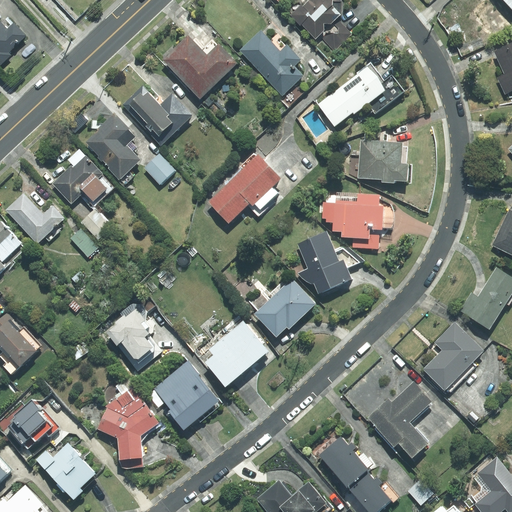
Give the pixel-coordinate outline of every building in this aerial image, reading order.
[(314,0),(311,0),(306,6),(305,5),(292,17),(317,42),(321,38),(334,52),(352,34),(339,21),(344,16),(343,0),(314,0),(315,0),(314,0)] [(511,0),(503,0),(511,9),(511,0)] [(0,65),(3,68),(13,58),(11,55),(28,39),(9,19),(4,24),(0,20),(0,65)] [(302,61),(289,46),(282,52),(264,32),(242,52),(284,98),(306,78),(296,67),(302,61)] [(210,56),(191,36),(166,60),(204,100),(239,66),(221,46),(210,56)] [(511,44),(495,53),(506,75),(498,79),(507,96),(511,92),(511,44)] [(356,117),(388,93),(369,68),(319,106),(336,128),(355,115),(356,117)] [(142,84),(121,106),(164,148),(196,115),(174,93),(162,104),(142,84)] [(118,114),(87,142),(121,181),(143,162),(129,145),(138,137),(118,114)] [(366,134),(366,142),(362,141),(359,179),(383,181),(383,184),(396,185),(396,182),(410,183),(411,167),(408,167),(409,148),(405,148),(405,144),(387,143),(388,135),(366,134)] [(74,165),(53,184),(73,205),(82,197),(93,209),(116,188),(81,150),(70,160),(74,165)] [(162,154),(145,169),(162,187),(178,173),(162,154)] [(283,179),(261,155),(209,202),(230,224),(249,206),(259,217),(264,213),(262,210),(280,194),(274,188),(283,179)] [(27,194),(8,211),(39,246),(67,221),(54,206),(45,214),(27,194)] [(354,248),(379,249),(380,235),(385,235),(385,230),(393,231),(394,212),(386,212),(386,208),(381,208),(381,197),(360,196),(360,203),(336,202),(336,204),(325,203),(324,220),(328,220),(328,224),(335,224),(335,233),(343,233),(343,239),(355,239),(354,248)] [(116,231),(97,210),(83,223),(102,244),(116,231)] [(511,210),(492,244),(511,254),(511,210)] [(0,274),(7,268),(4,264),(24,245),(2,221),(0,222),(0,274)] [(100,250),(83,229),(71,239),(88,260),(100,250)] [(299,275),(317,286),(320,295),(355,281),(347,259),(340,262),(329,232),(298,243),(309,271),(299,275)] [(75,286),(85,276),(75,267),(66,277),(75,286)] [(474,293),(462,312),(492,332),(510,305),(511,306),(511,305),(511,277),(498,269),(480,297),(474,293)] [(260,312),(257,315),(280,339),(290,329),(292,331),(319,305),(305,290),(294,279),(291,283),(287,278),(271,294),(258,281),(254,286),(261,294),(252,303),(260,312)] [(83,308),(75,300),(68,306),(77,315),(83,308)] [(134,312),(113,328),(145,370),(166,353),(134,312)] [(0,344),(4,349),(1,351),(5,355),(3,357),(9,364),(6,367),(12,373),(20,366),(22,369),(41,351),(13,322),(15,321),(8,313),(0,320),(0,344)] [(213,315),(200,327),(207,335),(220,323),(213,315)] [(208,364),(228,389),(262,361),(266,366),(270,362),(266,358),(272,353),(246,321),(211,350),(216,357),(208,364)] [(447,392),(487,351),(456,322),(436,343),(443,351),(424,370),(447,392)] [(92,351),(84,340),(69,351),(78,362),(92,351)] [(223,402),(190,361),(148,395),(159,408),(166,403),(173,411),(170,414),(185,433),(214,410),(217,412),(222,408),(219,405),(223,402)] [(389,400),(369,418),(395,449),(400,445),(414,461),(432,445),(412,423),(435,403),(417,382),(392,404),(389,400)] [(118,438),(121,462),(145,459),(143,437),(159,426),(132,388),(110,403),(101,428),(118,438)] [(32,399),(5,422),(27,448),(54,425),(32,399)] [(344,438),(322,457),(350,490),(370,472),(372,471),(356,453),(360,450),(355,444),(351,447),(344,438)] [(46,450),(36,460),(76,501),(85,492),(82,489),(98,474),(68,443),(54,457),(46,450)] [(511,511),(511,473),(498,457),(479,473),(493,490),(475,505),(480,511),(505,511),(507,511),(508,511),(511,511)] [(0,484),(10,476),(4,469),(0,473),(0,472),(0,484)] [(404,499),(384,476),(378,481),(370,472),(350,490),(342,497),(346,501),(349,499),(351,501),(356,496),(369,511),(381,511),(393,502),(396,506),(404,499)] [(426,477),(409,492),(422,507),(440,492),(426,477)] [(282,479),(258,495),(269,511),(328,511),(333,508),(314,481),(294,495),(282,479)] [(5,499),(0,503),(0,511),(39,511),(38,510),(44,504),(28,486),(9,503),(5,499)]
